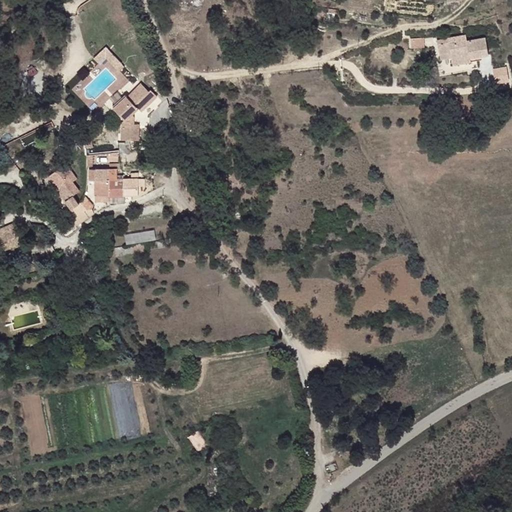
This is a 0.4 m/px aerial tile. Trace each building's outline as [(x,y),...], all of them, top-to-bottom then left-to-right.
[(463,33),(463,36),(464,40),(478,38),(477,32),(463,33)] [(451,36),(453,47),(461,46),(460,41),(464,40),(463,36),(452,36),(451,36)] [(480,52),(489,52),(498,52),(496,36),(478,38),(480,52)] [(461,46),(462,52),(463,60),(481,58),(480,52),(478,38),(464,40),(460,41),(461,46)] [(115,58),(120,53),(109,43),(97,55),(103,60),(109,53),(115,58)] [(120,53),(115,58),(122,65),(127,60),(120,53)] [(497,82),(511,80),(509,65),(495,67),(497,82)] [(149,76),(133,93),(144,103),(146,105),(162,88),(149,76)] [(131,91),(118,103),(132,116),(129,119),(140,112),(137,110),(144,103),(133,93),(131,91)] [(140,112),(129,119),(131,136),(148,134),(146,118),(141,119),(140,112)] [(175,116),(162,118),(163,126),(164,131),(177,129),(175,116)] [(65,143),(60,133),(54,136),(58,147),(65,143)] [(69,197),(77,191),(83,187),(77,177),(81,175),(70,159),(51,173),(69,197)] [(122,167),(122,160),(112,160),(112,167),(112,188),(121,188),(122,197),(128,196),(128,187),(127,172),(127,167),(122,167)] [(101,189),(100,193),(101,196),(112,196),(112,188),(112,167),(109,166),(108,172),(102,173),(103,188),(101,189)] [(141,171),(127,172),(128,187),(141,187),(141,171)] [(66,221),(71,228),(93,212),(90,208),(77,191),(69,197),(73,202),(68,206),(74,215),(66,221)] [(90,208),(93,212),(99,208),(96,204),(90,208)] [(5,238),(9,247),(30,238),(25,229),(5,238)] [(166,232),(159,233),(160,237),(161,242),(167,241),(166,232)] [(150,240),(149,236),(117,241),(119,250),(151,244),(150,240)]
